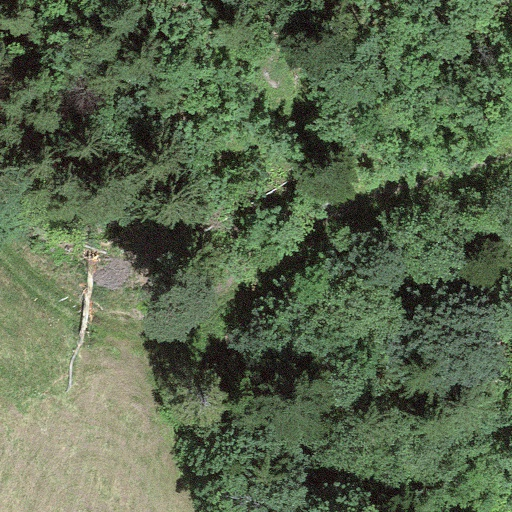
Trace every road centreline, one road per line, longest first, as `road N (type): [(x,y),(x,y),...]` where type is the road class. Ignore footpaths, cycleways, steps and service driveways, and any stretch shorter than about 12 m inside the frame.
road 1 (track): [(0,240),(84,318),(123,339),(140,337),(197,313),(343,220),(511,163)]
road 2 (track): [(203,511),(173,430),(123,339)]
